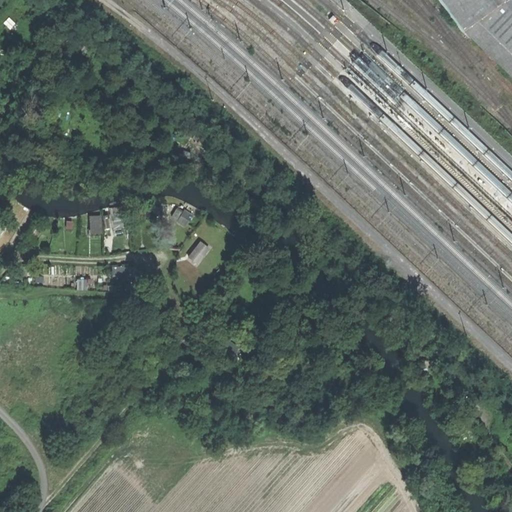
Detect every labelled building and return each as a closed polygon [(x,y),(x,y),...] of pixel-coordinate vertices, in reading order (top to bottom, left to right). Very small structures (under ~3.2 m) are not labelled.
[(511,0),(439,0),(463,32),(480,20),(511,52),(511,0)] [(112,208),(115,220),(124,218),(121,206),(112,208)] [(176,225),(184,230),(190,221),(187,219),(192,212),(186,209),(176,225)] [(128,213),(129,220),(143,218),(142,211),(128,213)] [(1,230),(6,234),(14,223),(5,216),(0,222),(0,224),(3,227),(1,230)] [(91,233),(101,233),(101,217),(91,217),(91,233)] [(27,236),(33,240),(41,227),(35,224),(27,236)] [(272,316),(275,311),(263,301),(265,298),(263,296),(273,283),(257,269),(229,303),(256,325),(267,312),(272,316)] [(279,292),(287,299),(293,292),(286,285),(279,292)] [(447,401),(452,398),(443,387),(439,390),(447,401)]
